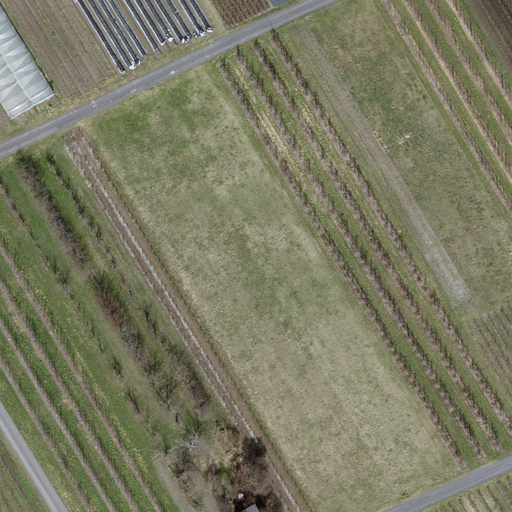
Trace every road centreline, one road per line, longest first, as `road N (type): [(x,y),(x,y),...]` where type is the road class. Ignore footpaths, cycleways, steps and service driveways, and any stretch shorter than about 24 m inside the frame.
road 1 (track): [(324,0),(0,148)]
road 2 (track): [(511,457),(387,511)]
